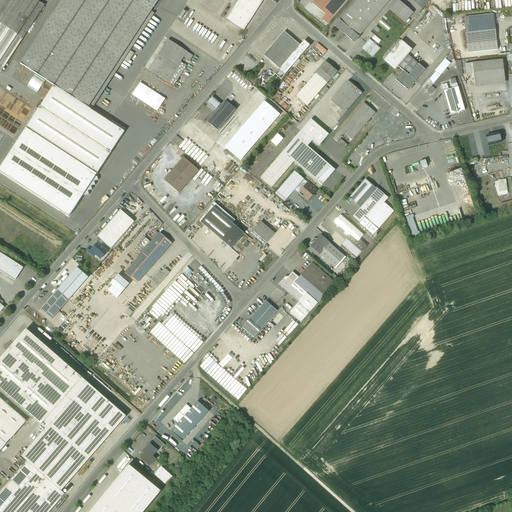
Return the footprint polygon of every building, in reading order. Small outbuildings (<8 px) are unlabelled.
[(0,0),(0,24),(23,39),(45,5),(39,1),(40,0),(0,0)] [(62,0),(20,64),(53,86),(88,108),(90,109),(129,50),(126,49),(153,7),(157,2),(158,2),(158,0),(62,0)] [(261,0),(238,0),(226,19),(243,31),(263,1),(261,0)] [(315,0),(313,4),(327,16),(323,21),(327,24),(348,0),(315,0)] [(390,0),(356,0),(339,21),(358,37),(390,0)] [(413,13),(398,0),(397,0),(390,9),(405,22),(413,13)] [(493,14),(479,16),(479,22),(464,23),(467,43),(496,40),(493,14)] [(382,19),(379,23),(388,31),(391,27),(382,19)] [(358,37),(339,21),(339,20),(334,26),(354,43),(359,38),(358,37)] [(0,71),(1,72),(23,39),(0,24),(0,71)] [(299,46),(284,33),(276,43),(264,56),(280,69),(275,75),(281,79),(309,46),(304,41),(299,46)] [(361,48),(373,58),(380,49),(369,39),(361,48)] [(398,39),(389,50),(392,51),(401,41),(398,39)] [(187,52),(168,40),(148,70),(167,82),(187,52)] [(467,43),(466,43),(468,53),(497,50),(496,40),(467,43)] [(392,51),(384,60),(395,69),(398,66),(408,55),(412,50),(401,41),(392,51)] [(418,64),(408,55),(398,66),(403,71),(409,76),(418,64)] [(502,60),(472,63),(473,74),(474,83),(505,80),(502,60)] [(374,65),(370,61),(366,65),(370,69),(374,65)] [(325,62),(319,69),(331,79),(337,72),(325,62)] [(472,63),(465,64),(466,74),(473,74),(472,63)] [(418,64),(409,76),(415,81),(425,70),(423,68),(419,65),(418,64)] [(331,79),(319,69),(296,96),(307,106),(331,79)] [(403,71),(395,80),(401,85),(409,76),(403,71)] [(409,76),(401,85),(407,90),(409,88),(410,88),(411,88),(413,86),(413,85),(412,85),(415,81),(409,76)] [(348,81),(331,101),(345,113),(361,93),(348,81)] [(124,132),(90,109),(91,109),(90,109),(88,108),(53,86),(26,128),(97,174),(111,152),(110,148),(114,147),(114,143),(118,142),(117,138),(121,137),(124,132)] [(457,87),(443,91),(450,115),(464,110),(457,87)] [(225,101),(207,122),(217,131),(236,110),(225,101)] [(225,148),(240,160),(277,115),(263,103),(225,148)] [(364,103),(340,130),(344,134),(352,140),(375,113),(364,103)] [(328,135),(311,120),(301,131),(319,146),(328,135)] [(0,172),(68,217),(97,174),(26,128),(0,167),(0,172)] [(344,134),(340,130),(333,139),(337,142),(340,139),(344,134)] [(301,131),(283,152),(294,162),(308,147),(307,146),(312,141),(301,131)] [(498,133),(486,136),(488,146),(501,143),(498,133)] [(183,142),(176,136),(172,141),(178,147),(183,142)] [(348,146),(340,139),(337,142),(345,149),(348,146)] [(331,167),(308,147),(294,162),(318,182),(331,167)] [(294,162),(283,152),(260,178),(272,189),(294,162)] [(183,157),(163,180),(179,193),(198,170),(183,157)] [(331,167),(318,182),(322,186),(336,171),(331,167)] [(294,171),(277,192),(286,200),(303,179),(294,171)] [(377,189),(365,179),(349,198),(360,208),(377,189)] [(495,185),(498,196),(499,196),(508,194),(505,180),(499,181),(495,182),(496,185),(495,185)] [(307,183),(298,193),(307,201),(317,191),(307,183)] [(360,208),(353,217),(360,223),(364,218),(380,199),(384,203),(388,198),(377,189),(360,208)] [(380,199),(364,218),(378,230),(394,211),(380,199)] [(244,233),(213,207),(200,222),(231,249),(244,233)] [(120,210),(97,237),(103,242),(111,248),(134,222),(120,210)] [(363,235),(340,215),(334,223),(349,236),(351,233),(359,240),(363,235)] [(411,215),(406,217),(413,236),(419,234),(411,215)] [(378,230),(364,218),(360,223),(373,235),(378,230)] [(275,234),(260,222),(253,231),(267,243),(275,234)] [(156,232),(150,239),(153,241),(156,237),(159,234),(156,232)] [(171,244),(160,233),(159,234),(156,237),(168,247),(171,244)] [(349,236),(341,244),(357,258),(367,246),(359,240),(351,233),(349,236)] [(331,241),(324,234),(322,237),(330,243),(331,241)] [(153,241),(133,264),(145,274),(168,247),(156,237),(153,241)] [(322,237),(314,245),(313,244),(310,247),(319,255),(330,243),(322,237)] [(91,250),(95,254),(98,257),(101,254),(103,256),(107,252),(100,246),(97,243),(97,244),(91,250)] [(345,257),(330,243),(319,255),(335,268),(345,257)] [(91,250),(89,248),(86,251),(93,257),(95,254),(91,250)] [(23,268),(0,252),(0,271),(6,275),(6,276),(8,277),(15,281),(23,268)] [(335,283),(312,263),(299,278),(295,283),(306,293),(318,303),(335,283)] [(132,265),(130,264),(127,268),(128,269),(127,271),(125,273),(137,283),(145,274),(133,264),(132,265)] [(76,268),(57,290),(69,300),(87,278),(76,268)] [(162,272),(160,270),(151,279),(154,282),(151,285),(155,289),(169,273),(166,270),(165,271),(163,270),(162,272)] [(288,277),(285,277),(278,284),(299,302),(306,293),(295,283),(299,278),(292,272),(288,277)] [(111,287),(121,296),(129,286),(118,276),(109,285),(111,287)] [(117,299),(121,296),(111,287),(108,291),(117,299)] [(57,290),(40,309),(52,319),(69,300),(57,290)] [(299,302),(290,312),(301,322),(318,303),(306,293),(299,302)] [(265,301),(249,320),(260,330),(261,330),(277,311),(265,301)] [(249,320),(248,319),(246,322),(247,322),(242,328),(254,338),(258,332),(261,330),(260,330),(249,320)] [(124,415),(24,327),(0,355),(0,390),(44,428),(19,456),(25,462),(0,490),(0,511),(47,511),(63,493),(59,491),(124,415)] [(0,438),(6,444),(6,443),(10,439),(26,421),(0,398),(0,438)] [(208,411),(197,401),(191,408),(186,404),(173,420),(177,424),(171,431),(182,441),(208,411)] [(164,445),(155,437),(148,444),(149,444),(157,451),(156,451),(159,453),(162,450),(161,449),(164,445)] [(157,451),(149,444),(144,449),(145,450),(143,452),(144,452),(140,457),(146,462),(150,466),(155,459),(152,456),(156,451),(157,451)] [(144,511),(161,492),(129,465),(90,511),(144,511)] [(161,467),(154,474),(165,485),(172,477),(161,467)]
